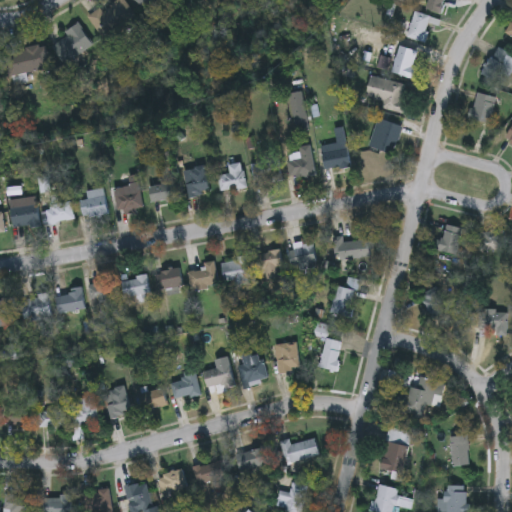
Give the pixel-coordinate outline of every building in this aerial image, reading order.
[(124,0),(135,15),(105,36),(92,18),(117,0),(124,0)] [(136,0),(158,0),(147,11),(136,0)] [(444,0),(441,14),(426,10),(428,0),(444,0)] [(424,43),(407,38),(414,14),(431,18),(424,43)] [(63,60),(54,38),(83,27),(91,49),(63,60)] [(50,68),(7,77),(2,54),(46,46),(50,68)] [(420,53),(411,79),(392,73),(400,46),(420,53)] [(482,76),(495,48),(511,56),(511,72),(506,86),(482,76)] [(383,102),(366,99),(371,77),(405,84),(401,102),(407,103),(404,114),(381,109),(383,102)] [(492,125),(470,119),(477,93),(498,98),(492,125)] [(292,95),(303,94),(305,123),(294,124),(292,95)] [(369,148),(378,119),(403,126),(394,155),(369,148)] [(349,168),(324,170),(322,146),(337,145),(335,129),(345,129),(349,168)] [(252,166),(277,161),(281,179),(256,184),(252,166)] [(219,178),(229,176),(227,165),(242,162),(247,188),(222,192),(219,178)] [(185,170),(206,167),(209,194),(188,197),(185,170)] [(150,188),(179,182),(182,199),(153,204),(150,188)] [(112,191),(138,184),(144,207),(119,214),(112,191)] [(81,201),(88,200),(87,192),(104,189),(108,215),(83,218),(81,201)] [(9,203),(36,199),(39,225),(13,228),(9,203)] [(47,207),(72,204),(74,221),(49,225),(47,207)] [(457,255),(439,251),(446,225),(463,229),(457,255)] [(333,259),(333,240),(369,240),(369,259),(333,259)] [(291,246),(314,243),(316,266),(294,268),(291,246)] [(279,281),(269,285),(260,255),(279,249),(284,266),(276,269),(279,281)] [(222,262),(249,259),(251,283),(224,285),(222,262)] [(217,288),(191,289),(190,271),(204,271),(204,263),(216,263),(217,288)] [(159,292),(155,274),(180,269),(183,287),(159,292)] [(149,297),(124,297),(124,279),(149,279),(149,297)] [(100,311),(91,312),(91,285),(116,284),(116,303),(100,303),(100,311)] [(330,315),(336,287),(356,291),(350,319),(330,315)] [(448,309),(431,317),(420,295),(437,287),(448,309)] [(24,318),(24,298),(50,298),(50,318),(24,318)] [(15,317),(5,317),(6,328),(0,328),(0,299),(14,299),(15,317)] [(496,336),(496,329),(479,329),(479,311),(507,311),(507,336),(496,336)] [(322,371),(322,341),(339,341),(339,371),(322,371)] [(299,373),(277,374),(276,345),(297,344),(299,373)] [(243,385),(237,362),(262,356),(267,379),(243,385)] [(232,388),(205,388),(205,369),(232,369),(232,388)] [(200,396),(174,401),(171,381),(196,377),(200,396)] [(399,398),(406,400),(410,388),(417,390),(421,377),(446,385),(438,409),(427,406),(423,419),(396,410),(399,398)] [(109,390),(127,390),(127,416),(109,416),(109,390)] [(139,414),(135,397),(163,390),(167,407),(139,414)] [(74,427),(70,402),(96,398),(100,423),(74,427)] [(31,410),(31,429),(6,429),(6,410),(31,410)] [(40,428),(39,412),(65,412),(66,427),(40,428)] [(380,475),(389,428),(412,433),(402,479),(380,475)] [(468,467),(452,467),(452,437),(468,437),(468,467)] [(289,465),(285,448),(316,440),(320,457),(289,465)] [(236,456),(261,449),(266,466),(241,473),(236,456)] [(193,470),(220,461),(226,479),(199,488),(193,470)] [(187,488),(163,496),(157,479),(182,471),(187,488)] [(370,511),(378,482),(402,489),(400,494),(395,511),(370,511)] [(153,511),(149,511),(130,511),(125,490),(146,484),(153,511)] [(276,511),(279,492),(290,493),(292,484),(306,486),(302,511),(276,511)] [(468,511),(446,511),(446,487),(468,487),(468,511)] [(84,511),(84,492),(112,492),(112,511),(84,511)] [(3,511),(5,496),(34,499),(32,511),(3,511)] [(70,511),(43,511),(43,498),(70,498),(70,511)]
